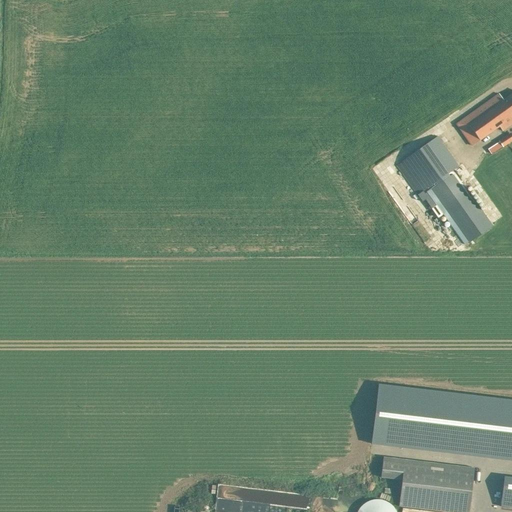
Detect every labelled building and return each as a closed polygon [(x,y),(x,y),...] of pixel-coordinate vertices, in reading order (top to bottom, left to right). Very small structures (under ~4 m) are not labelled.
[(511,94),(509,97),(504,100),(499,94),(457,124),(472,145),(511,116),(511,94)] [(505,136),(499,140),(499,141),(503,146),(503,147),(509,143),(505,136)] [(401,162),(397,166),(418,195),(422,192),(423,191),(434,183),(436,185),(449,176),(447,174),(458,166),(437,137),(401,162)] [(422,192),(418,195),(423,202),(425,200),(438,218),(444,214),(465,244),(469,242),(469,243),(484,232),(492,227),(469,195),(469,193),(466,190),(454,173),(449,176),(436,185),(431,188),(425,193),(423,191),(422,192)] [(511,399),(379,384),(372,443),(511,459),(511,399)] [(468,511),(474,468),(383,457),(381,477),(402,480),(399,506),(441,511),(468,511)] [(511,477),(504,476),(501,507),(511,507),(511,477)] [(369,501),(367,502),(363,504),(361,506),(358,510),(357,511),(396,511),(395,510),(394,508),(391,505),(389,504),(387,502),(385,501),(383,500),(381,500),(379,499),(376,499),(373,500),(369,501)]
